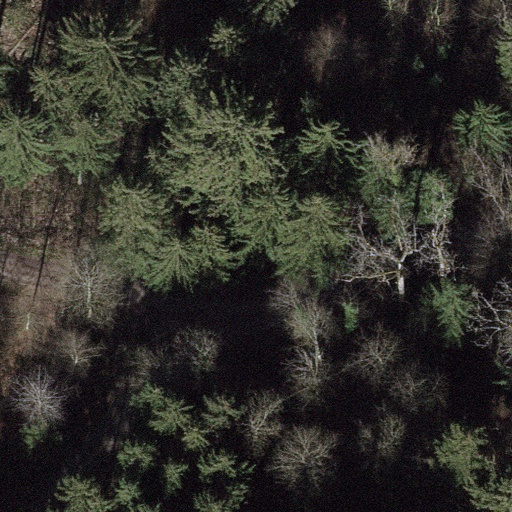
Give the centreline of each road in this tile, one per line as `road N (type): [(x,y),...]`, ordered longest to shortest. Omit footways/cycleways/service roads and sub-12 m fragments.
road 1 (track): [(511,228),(171,359)]
road 2 (track): [(171,359),(146,306),(0,273)]
road 3 (track): [(171,359),(59,511)]
